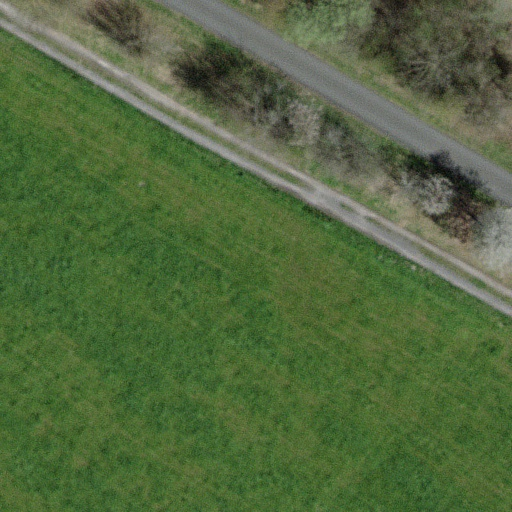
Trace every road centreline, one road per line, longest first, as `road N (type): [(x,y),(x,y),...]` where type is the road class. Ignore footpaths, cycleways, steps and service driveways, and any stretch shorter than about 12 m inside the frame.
road 1 (track): [(0,11),(511,301)]
road 2 (track): [(188,0),(511,190)]
